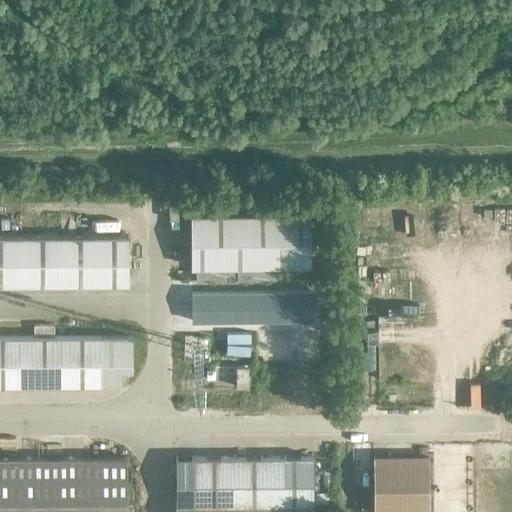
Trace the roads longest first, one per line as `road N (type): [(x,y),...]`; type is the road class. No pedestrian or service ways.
road 1 (unknown): [(29,0),(64,29),(129,61),(263,100),(383,104),(462,79),(511,50)]
road 2 (unclassified): [(161,420),(506,421)]
road 3 (unclassified): [(161,312),(0,311)]
road 4 (unclassified): [(0,420),(161,420)]
